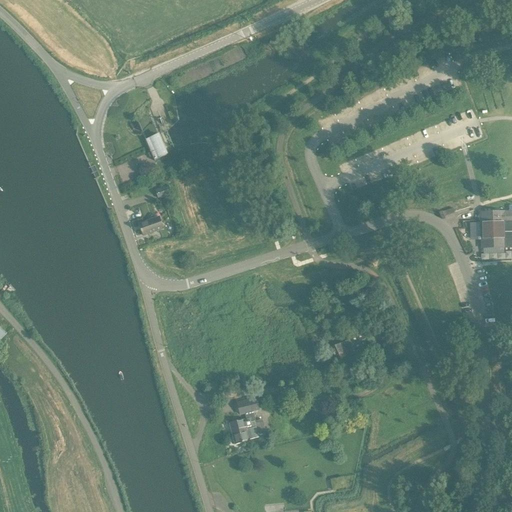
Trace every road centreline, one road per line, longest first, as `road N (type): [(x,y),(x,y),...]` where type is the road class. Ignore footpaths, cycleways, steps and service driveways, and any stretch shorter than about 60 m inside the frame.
road 1 (unknown): [(394,511),(392,480),(461,438),(463,402),(398,258),(384,251),(294,261),(261,204),(249,159),(257,117),(268,106),(413,0)]
road 2 (tertiary): [(469,511),(483,454),(481,335),(466,268),(442,225),(410,214),(173,286),(148,279)]
road 3 (unclassified): [(209,511),(166,372),(148,279)]
road 4 (unclassified): [(119,511),(63,380),(0,307)]
road 5 (tertiary): [(118,89),(317,0)]
road 6 (tertiary): [(148,279),(94,136)]
